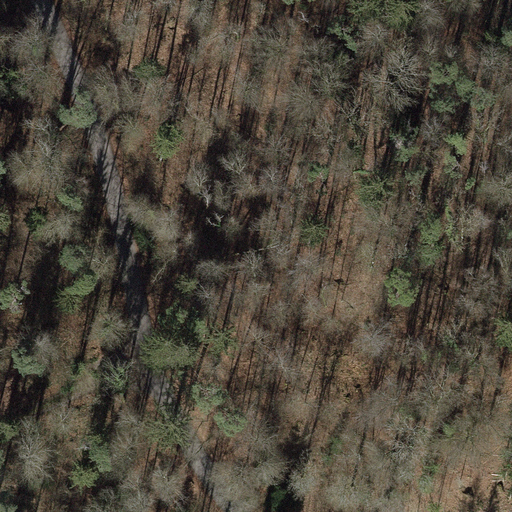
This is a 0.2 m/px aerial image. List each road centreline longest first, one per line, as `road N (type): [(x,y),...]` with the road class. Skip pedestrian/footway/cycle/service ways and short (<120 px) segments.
road 1 (residential): [(42,0),(84,85),(122,208),(151,356),(177,424),(235,511)]
road 2 (track): [(151,356),(0,428)]
